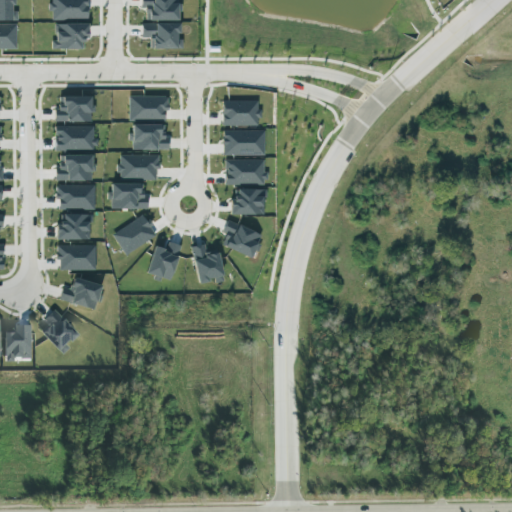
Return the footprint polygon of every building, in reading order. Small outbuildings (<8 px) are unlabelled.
[(0,0),(0,20),(16,20),(16,11),(12,11),(12,0),(0,0)] [(86,0),(49,0),(49,19),(87,19),(86,0)] [(176,0),(141,0),(142,21),(177,20),(176,0)] [(15,24),(0,23),(0,49),(15,49),(15,24)] [(86,23),(52,24),(52,49),(82,49),(82,39),(87,39),(86,23)] [(177,23),(140,24),(140,38),(148,38),(148,49),(181,48),(181,38),(178,38),(177,23)] [(90,122),(90,96),(54,96),(54,122),(90,122)] [(127,119),(165,119),(165,96),(127,96),(127,119)] [(221,125),(257,126),(257,101),(221,101),(221,125)] [(131,150),(168,150),(167,134),(162,134),(162,124),(130,125),(131,150)] [(93,126),(53,126),(53,150),(94,149),(93,126)] [(263,130),(221,131),(221,155),(263,155),(263,130)] [(90,155),(56,155),(55,180),(90,181),(90,155)] [(156,155),(117,155),(116,179),(156,179),(156,155)] [(263,159),(223,161),(224,185),(264,184),(263,159)] [(109,184),(109,209),(146,209),(146,193),(141,193),(141,183),(109,184)] [(93,209),(92,185),(55,185),(56,209),(93,209)] [(262,215),(262,189),(235,189),(235,197),(229,197),(229,214),(262,215)] [(55,239),(88,240),(88,214),(56,214),(55,239)] [(154,236),(141,215),(110,234),(123,255),(154,236)] [(217,245),(250,258),(260,234),(227,221),(217,245)] [(153,246),(144,273),(168,281),(179,246),(166,242),(164,249),(153,246)] [(216,251),(206,253),(204,243),(189,247),(197,283),(212,280),(213,283),(222,281),(216,251)] [(94,270),(94,246),(56,245),(56,270),(94,270)] [(61,287),(58,301),(93,310),(100,285),(71,278),(68,289),(61,287)] [(67,347),(78,336),(52,309),(41,319),(50,328),(42,335),(62,356),(69,350),(67,347)] [(31,327),(15,326),(15,334),(6,334),(5,361),(30,361),(31,327)]
